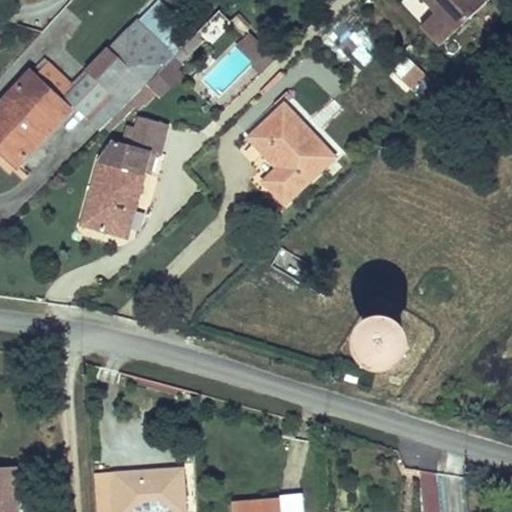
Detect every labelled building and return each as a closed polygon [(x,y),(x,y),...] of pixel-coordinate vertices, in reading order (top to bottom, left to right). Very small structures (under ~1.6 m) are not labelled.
[(425,0),(437,13),(429,21),(448,41),(491,0),(425,0)] [(157,24),(194,61),(213,42),(176,5),(157,24)] [(157,24),(104,76),(126,99),(101,123),(121,143),(150,114),(145,109),(189,66),(194,61),(157,24)] [(432,82),(408,59),(397,69),(422,93),(432,82)] [(199,76),(189,66),(145,109),(150,114),(166,98),(171,103),(199,76)] [(67,142),(62,137),(76,121),(48,96),(34,111),(26,104),(0,132),(0,198),(8,206),(67,142)] [(299,205),(349,159),(296,107),(263,139),(291,168),(276,184),(299,205)] [(149,135),(143,152),(132,148),(116,165),(102,231),(123,239),(128,226),(137,230),(158,174),(166,154),(176,158),(188,130),(161,120),(155,137),(149,135)] [(158,174),(168,178),(176,158),(166,154),(158,174)] [(422,316),(442,298),(431,288),(411,305),(422,316)] [(412,362),(415,352),(414,342),(409,333),(400,327),(390,325),(380,327),(371,333),(366,342),(365,353),(369,362),(376,370),(385,374),(396,374),(405,370),(412,362)] [(18,511),(17,468),(0,469),(0,511),(18,511)] [(107,511),(199,511),(196,474),(125,480),(106,481),(107,511)]
